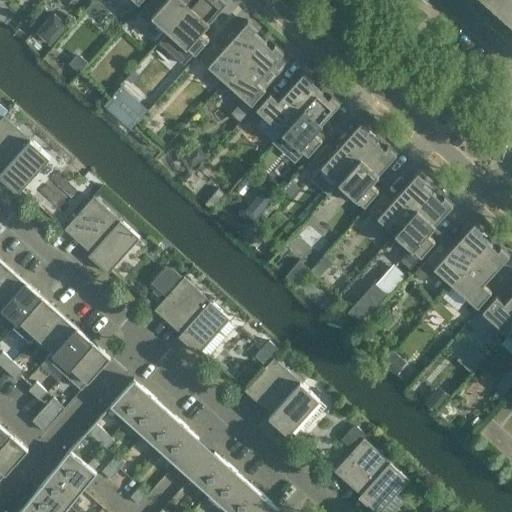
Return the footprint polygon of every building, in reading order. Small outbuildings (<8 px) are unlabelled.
[(169,29),(195,0),(149,0),(144,6),(169,29)] [(227,1),(225,0),(195,0),(169,29),(195,53),(209,37),(201,30),(227,1)] [(511,0),(492,0),(511,17),(511,0)] [(53,10),(38,31),(54,42),(69,21),(53,10)] [(226,80),(263,39),(254,30),(257,27),(248,20),(222,49),(214,42),(200,57),(226,80)] [(284,52),(275,44),(272,47),(263,39),(226,80),(252,104),(265,88),(257,81),(284,52)] [(282,131),(319,89),(310,81),(313,78),(304,70),(278,99),(270,92),(256,108),(282,131)] [(131,128),(148,109),(121,84),(103,104),(131,128)] [(340,102),(331,94),(329,97),(319,89),(282,131),(308,154),(322,138),(314,131),(340,102)] [(233,109),(244,117),(253,106),(242,98),(233,109)] [(4,114),(0,118),(0,170),(9,178),(6,180),(18,191),(50,156),(4,114)] [(339,181),(376,140),(367,132),(369,129),(361,121),(335,150),(327,143),(313,158),(339,181)] [(396,153),(388,145),(385,148),(376,140),(339,181),(364,205),(378,189),(370,182),(396,153)] [(395,232),(432,190),(423,182),(426,179),(417,171),(391,201),(383,193),(369,209),(395,232)] [(92,173),(80,189),(90,196),(101,180),(92,173)] [(453,203),(444,196),(442,199),(432,190),(395,232),(412,247),(401,258),(411,267),(435,240),(427,233),(453,203)] [(94,195),(64,227),(98,258),(96,261),(108,271),(140,236),(94,195)] [(452,283),(489,241),(480,233),(482,230),(474,222),(448,251),(439,244),(415,271),(424,279),(434,267),(452,283)] [(509,254),(501,246),(498,249),(489,241),(452,283),(478,306),(491,290),(483,283),(509,254)] [(0,273),(8,264),(0,256),(0,273)] [(360,295),(373,307),(408,274),(396,261),(360,295)] [(8,264),(0,273),(0,302),(2,305),(25,279),(8,264)] [(184,275),(154,308),(188,339),(186,341),(198,352),(230,317),(184,275)] [(25,279),(2,305),(19,320),(42,294),(25,279)] [(508,333),(511,328),(511,292),(504,302),(496,295),(482,310),(508,333)] [(30,342),(36,335),(59,309),(42,294),(19,320),(13,327),(30,342)] [(59,309),(36,335),(53,350),(46,357),(47,357),(76,324),(59,309)] [(76,324),(47,357),(64,373),(93,340),(76,324)] [(271,337),(257,350),(266,359),(280,346),(271,337)] [(93,340),(64,373),(81,388),(110,356),(93,341),(94,340),(93,340)] [(458,356),(472,368),(485,353),(471,341),(458,356)] [(0,363),(6,369),(13,360),(3,351),(0,353),(0,363)] [(274,356),(244,389),(278,419),(276,422),(288,433),(297,423),(305,430),(327,405),(319,398),(320,397),(274,356)] [(24,369),(13,360),(6,369),(16,378),(24,369)] [(134,378),(110,403),(127,418),(150,393),(134,378)] [(47,391),(36,381),(29,389),(40,399),(47,391)] [(150,393),(127,418),(143,433),(166,407),(150,393)] [(65,407),(53,396),(47,403),(59,414),(65,407)] [(44,430),(59,414),(47,403),(32,419),(44,430)] [(166,407),(143,433),(159,447),(182,421),(166,407)] [(0,421),(0,443),(11,432),(0,421)] [(104,430),(94,421),(87,430),(97,438),(104,430)] [(182,421),(159,447),(176,462),(199,436),(182,421)] [(114,439),(104,430),(97,438),(107,447),(114,439)] [(11,432),(0,443),(0,479),(28,448),(11,433),(12,432),(11,432)] [(364,437),(334,469),(368,500),(366,503),(376,511),(379,511),(410,478),(364,437)] [(97,471),(70,449),(56,466),(83,488),(97,471)] [(191,476),(208,491),(231,465),(215,450),(191,476)] [(134,469),(117,454),(109,462),(126,477),(134,469)] [(126,477),(109,462),(102,470),(119,485),(126,477)] [(231,465),(208,491),(224,505),(247,480),(231,465)] [(83,488),(56,466),(42,483),(69,505),(83,488)] [(247,480),(224,505),(231,511),(247,511),(263,494),(247,480)] [(62,511),(69,505),(42,483),(28,499),(43,511),(62,511)] [(147,495),(138,487),(131,496),(139,503),(147,495)] [(263,494),(247,511),(277,511),(280,509),(263,494)] [(43,511),(28,499),(18,511),(43,511)]
